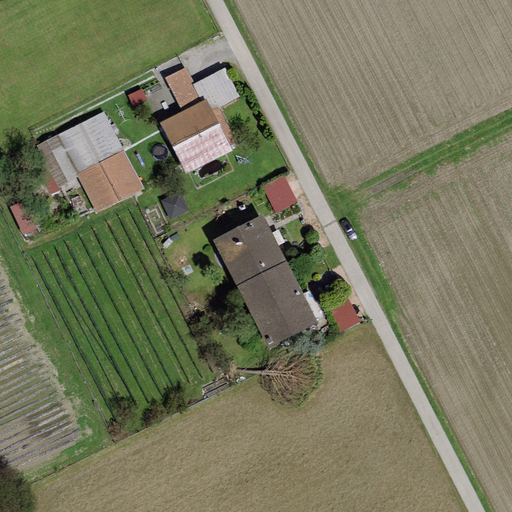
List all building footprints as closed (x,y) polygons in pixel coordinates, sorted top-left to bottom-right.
[(186,68),(165,78),(182,112),(160,123),(185,175),(232,152),(228,144),(234,141),(218,108),(211,111),(205,100),(201,102),(192,85),(194,84),(186,68)] [(194,84),(192,85),(201,102),(205,100),(211,111),(218,108),(239,97),(224,69),(194,84)] [(141,89),(127,96),(132,107),(147,100),(141,89)] [(76,175),(123,151),(103,112),(36,147),(47,168),(39,172),(51,195),(60,190),(59,188),(78,178),(76,175)] [(78,178),(96,213),(143,189),(123,151),(76,175),(78,178)] [(283,176),(262,187),(276,213),(297,202),(283,176)] [(23,200),(9,207),(22,235),(37,229),(23,200)] [(235,286),(286,261),(263,215),(212,240),(235,286)] [(317,324),(286,261),(235,286),(267,349),(317,324)] [(346,298),(327,308),(340,332),(359,322),(346,298)]
